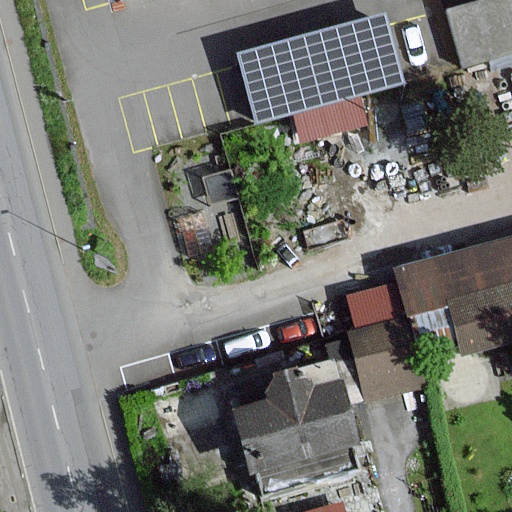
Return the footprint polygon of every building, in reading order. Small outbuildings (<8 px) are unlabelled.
[(511,9),(509,0),(444,0),(442,1),(459,58),(511,42),(511,9)] [(380,23),(234,61),(249,119),(395,81),(380,23)] [(511,238),(397,271),(418,345),(455,334),(461,353),(511,338),(511,238)] [(420,385),(403,320),(349,334),(365,399),(420,385)] [(301,365),(260,376),(267,401),(233,410),(250,470),(353,442),(336,381),(308,388),(301,365)]
